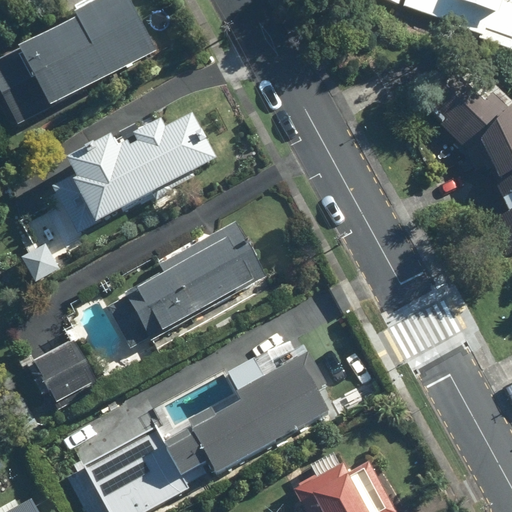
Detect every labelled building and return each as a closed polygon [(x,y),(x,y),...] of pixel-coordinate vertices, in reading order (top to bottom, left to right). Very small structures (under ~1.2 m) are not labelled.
[(0,88),(22,128),(161,54),(132,0),(92,0),(76,9),(82,20),(0,63),(0,88)] [(511,0),(408,0),(406,9),(483,34),(481,40),(511,50),(511,0)] [(511,110),(497,98),(488,107),(457,79),(432,106),(450,122),(445,128),(466,147),(478,174),(489,169),(509,215),(490,223),(505,256),(511,252),(511,110)] [(59,185),(83,230),(218,158),(194,112),(168,126),(161,114),(70,163),(77,176),(59,185)] [(108,306),(135,353),(269,278),(239,225),(164,267),(167,273),(108,306)] [(76,343),(35,363),(56,406),(97,385),(76,343)] [(215,463),(222,476),(334,414),(321,391),(330,386),(313,356),(240,395),(245,406),(168,448),(158,430),(87,469),(110,511),(153,511),(193,491),(186,479),(215,463)] [(351,474),(346,465),(298,491),(309,511),(398,511),(372,463),(351,474)] [(44,511),(38,501),(17,511),(44,511)]
